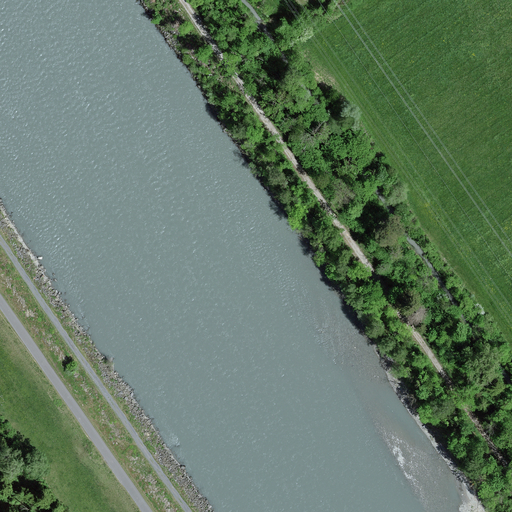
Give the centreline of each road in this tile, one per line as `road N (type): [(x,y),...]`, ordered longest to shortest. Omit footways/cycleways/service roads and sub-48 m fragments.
road 1 (track): [(181,0),(511,475)]
road 2 (track): [(192,511),(0,239)]
road 3 (track): [(0,302),(146,511)]
